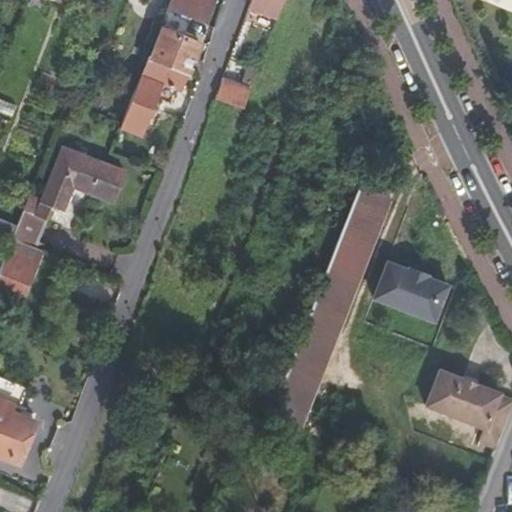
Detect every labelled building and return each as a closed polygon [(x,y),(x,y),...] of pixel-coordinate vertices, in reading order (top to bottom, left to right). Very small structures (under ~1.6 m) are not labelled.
[(169,0),(166,10),(206,25),(215,0),(169,0)] [(283,0),(250,0),(250,1),(264,7),(264,8),(262,12),(276,17),(278,13),(281,6),(283,0)] [(131,49),(149,55),(163,18),(145,12),(131,49)] [(151,60),(187,74),(197,46),(198,44),(163,30),(151,60)] [(123,124),(121,130),(140,138),(151,110),(158,113),(163,100),(172,103),(176,92),(180,94),(187,74),(151,60),(148,59),(123,124)] [(221,101),(242,109),(248,93),(220,83),(214,99),(221,101)] [(39,251),(45,253),(72,186),(110,202),(122,172),(62,148),(35,216),(22,211),(11,239),(39,251)] [(357,184),(266,418),(301,432),(391,197),(357,184)] [(11,239),(0,266),(0,294),(19,302),(39,251),(11,239)] [(408,268),(387,260),(374,296),(434,319),(448,283),(427,275),(428,272),(409,265),(408,268)] [(211,380),(234,388),(240,373),(217,365),(211,380)] [(463,376),(440,367),(426,403),(485,425),(480,438),(496,445),(511,403),(511,396),(500,392),(501,390),(477,381),(463,376)] [(479,377),(465,371),(463,376),(477,381),(479,377)] [(240,373),(234,388),(251,394),(257,379),(240,373)] [(0,379),(0,457),(18,465),(34,423),(15,415),(25,389),(0,379)]
